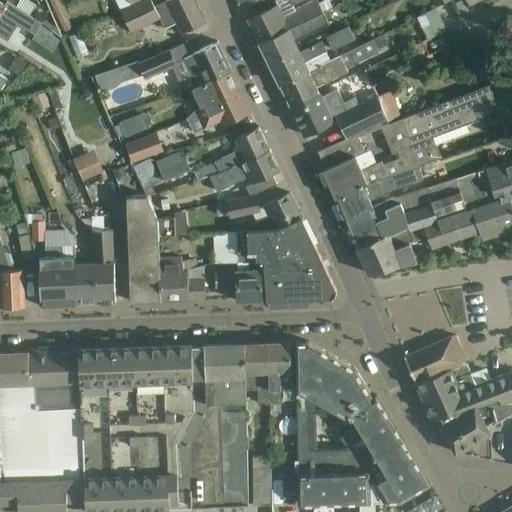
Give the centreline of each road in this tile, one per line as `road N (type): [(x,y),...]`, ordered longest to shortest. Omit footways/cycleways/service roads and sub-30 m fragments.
road 1 (residential): [(0,330),(360,310)]
road 2 (unclassified): [(360,310),(214,0)]
road 3 (unclassified): [(457,498),(360,310)]
road 4 (unclassified): [(360,310),(377,292),(511,268)]
